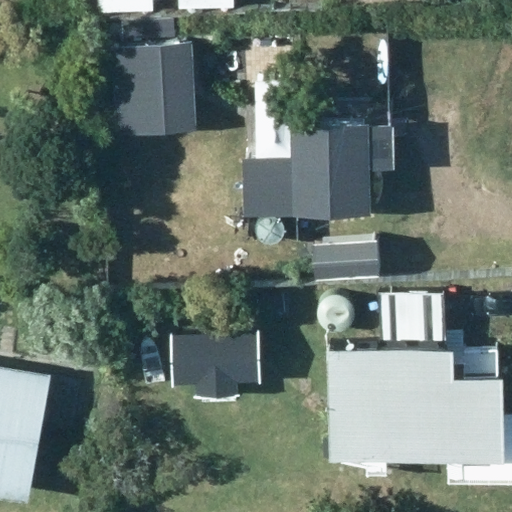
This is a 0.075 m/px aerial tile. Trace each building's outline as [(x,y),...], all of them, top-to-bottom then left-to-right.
[(128,91),(165,88),(163,60),(126,63),(128,91)] [(382,144),(403,143),(402,102),(302,105),(303,136),(253,138),(256,193),(385,187),(382,144)] [(209,236),(141,238),(142,277),(210,275),(209,236)] [(339,325),(345,430),(511,420),(511,340),(472,343),(471,318),(456,319),(453,277),(385,280),(388,322),(339,325)] [(61,358),(0,345),(0,468),(37,476),(61,358)]
